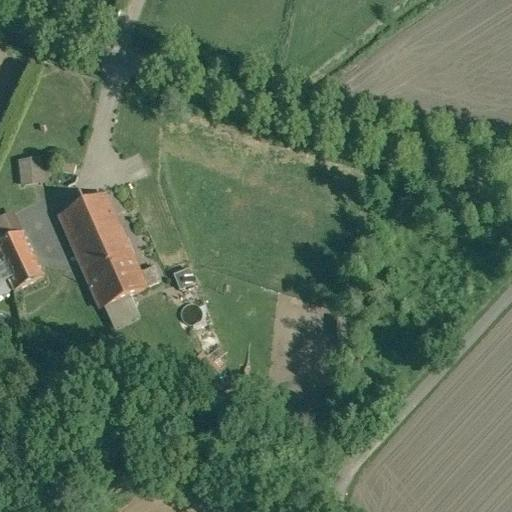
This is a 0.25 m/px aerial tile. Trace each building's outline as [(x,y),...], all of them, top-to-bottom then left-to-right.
[(38,143),(14,148),(18,164),(42,159),(38,143)] [(106,196),(60,217),(87,279),(88,278),(102,310),(161,283),(154,267),(139,274),(132,259),(133,258),(106,196)] [(16,226),(0,232),(0,245),(20,237),(16,226)] [(0,245),(0,265),(13,295),(40,281),(20,237),(0,245)] [(191,272),(176,276),(179,289),(195,285),(191,272)] [(203,354),(192,364),(211,383),(221,373),(203,354)]
